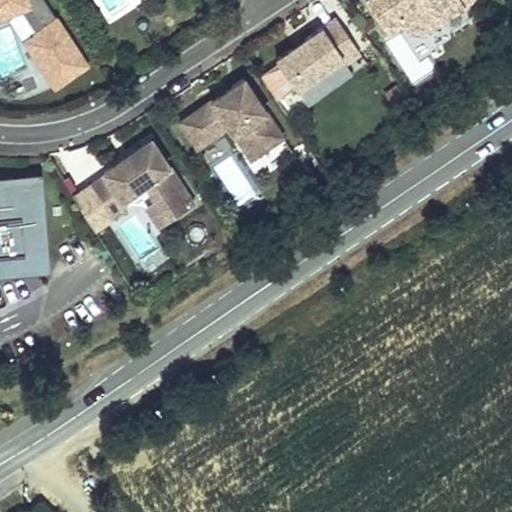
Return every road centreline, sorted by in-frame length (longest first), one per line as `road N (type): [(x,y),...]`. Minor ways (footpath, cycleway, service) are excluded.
road 1 (secondary): [(0,464),(511,121)]
road 2 (residential): [(0,131),(78,126),(273,4)]
